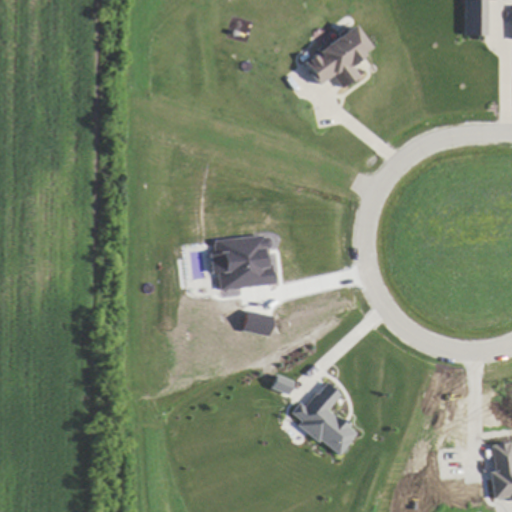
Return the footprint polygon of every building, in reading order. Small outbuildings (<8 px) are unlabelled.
[(482,0),(459,0),(460,35),(483,35),(482,0)] [(314,84),(328,75),(336,88),(354,76),(345,62),(365,49),(350,27),(298,60),(314,84)] [(269,285),(265,235),(210,240),(211,253),(206,254),(208,271),(214,270),(216,290),(269,285)] [(323,411),(336,394),(321,382),(302,407),(295,402),(286,413),(296,421),(293,425),(334,457),(352,433),(323,411)] [(511,462),(510,463),(507,442),(484,445),(491,499),(511,496),(511,462)]
